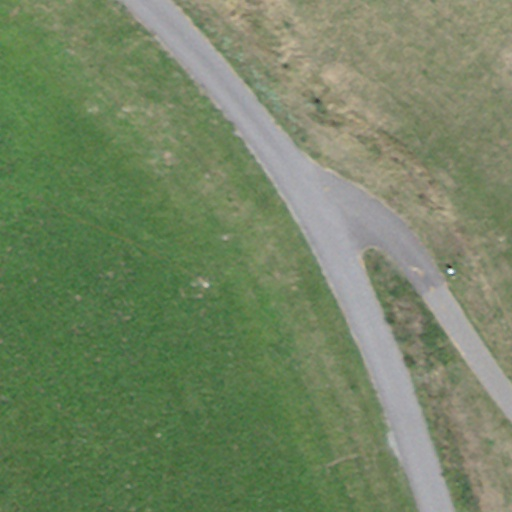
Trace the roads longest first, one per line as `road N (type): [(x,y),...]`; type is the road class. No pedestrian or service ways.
road 1 (unclassified): [(147,0),(231,89),(322,222),(438,511)]
road 2 (track): [(322,222),(390,233),(511,396)]
